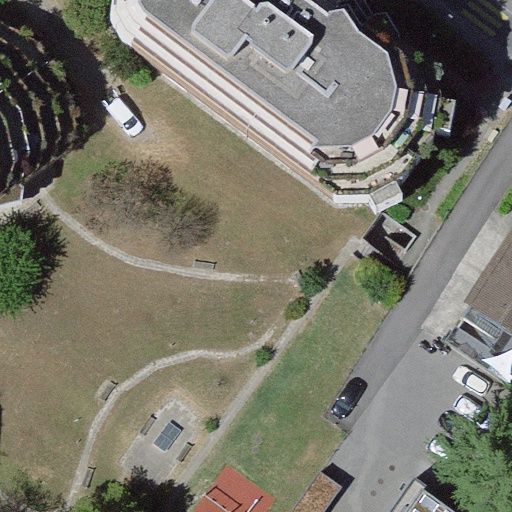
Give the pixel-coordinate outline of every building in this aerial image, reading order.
[(105,0),(113,23),(303,172),(331,175),(358,167),(381,150),(396,126),(402,94),(396,59),(321,0),(105,0)] [(0,204),(31,179),(65,152),(60,101),(36,58),(2,26),(0,24),(0,204)] [(511,224),(460,295),(474,306),(511,333),(511,224)] [(511,375),(511,333),(474,306),(453,330),(508,380),(511,375)] [(453,330),(446,323),(397,374),(462,435),(508,380),(453,330)] [(292,511),(325,511),(342,489),(320,471),(292,511)] [(452,511),(423,491),(408,511),(452,511)]
